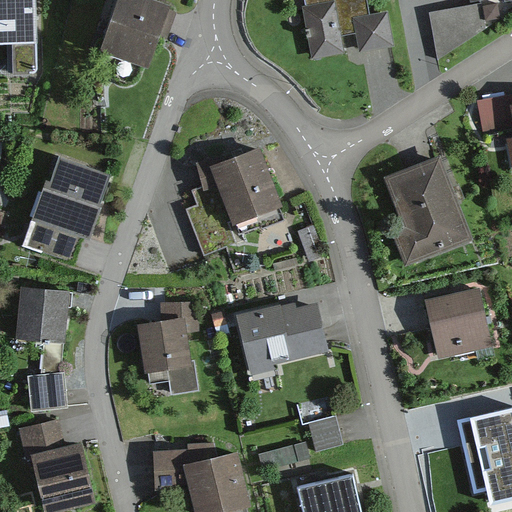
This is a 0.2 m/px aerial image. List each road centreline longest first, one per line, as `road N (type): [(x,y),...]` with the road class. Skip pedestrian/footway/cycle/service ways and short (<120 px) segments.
road 1 (residential): [(128,511),(96,372),(101,310),(178,90),(218,46)]
road 2 (residential): [(321,164),(348,224),(414,511)]
road 3 (residential): [(321,164),(511,46)]
road 4 (residential): [(218,46),(296,126),(321,164)]
